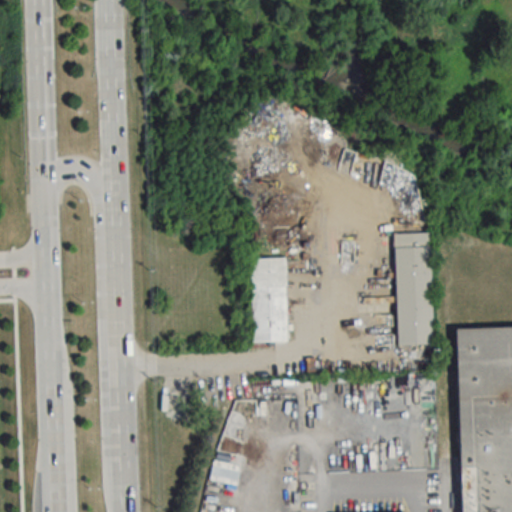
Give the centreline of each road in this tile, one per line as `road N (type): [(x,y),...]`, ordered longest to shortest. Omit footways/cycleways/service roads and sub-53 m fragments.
road 1 (secondary): [(123,511),(107,0)]
road 2 (secondary): [(37,0),(52,511)]
road 3 (secondary): [(116,511),(106,483),(97,193),(84,172),(42,172)]
road 4 (secondary): [(46,320),(65,387),(69,511)]
road 5 (residential): [(43,233),(30,253),(0,259),(13,289),(33,298),(46,320)]
